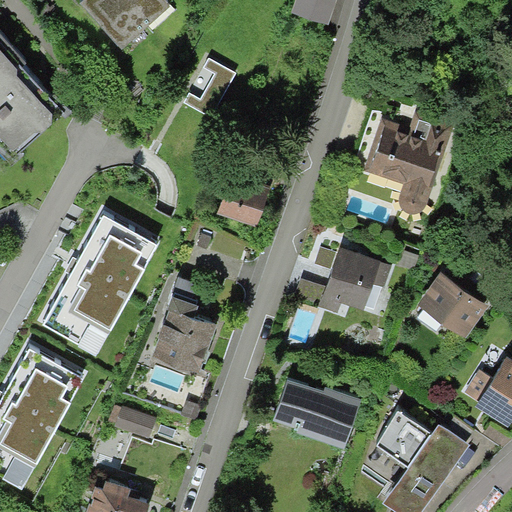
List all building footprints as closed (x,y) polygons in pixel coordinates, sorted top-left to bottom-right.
[(172,9),(164,0),(85,0),(84,1),(128,49),(172,9)] [(340,0),(297,0),(294,15),(334,24),(340,0)] [(0,152),(9,162),(68,109),(0,33),(0,152)] [(408,124),(385,118),(372,172),(442,189),(458,119),(412,108),(408,124)] [(273,187),(236,175),(223,211),(260,224),(273,187)] [(385,259),(344,245),(327,294),(369,308),(385,259)] [(493,301),(447,267),(424,298),(470,332),(493,301)] [(221,323),(175,306),(157,351),(204,368),(221,323)] [(511,424),(511,358),(492,346),(462,395),(511,426),(511,424)] [(365,397),(294,372),(279,415),(350,440),(365,397)] [(159,417),(124,405),(117,426),(151,438),(159,417)] [(402,511),(427,511),(476,441),(444,419),(437,431),(404,409),(380,444),(412,465),(387,502),(402,511)] [(148,511),(153,500),(101,482),(91,511),(148,511)]
